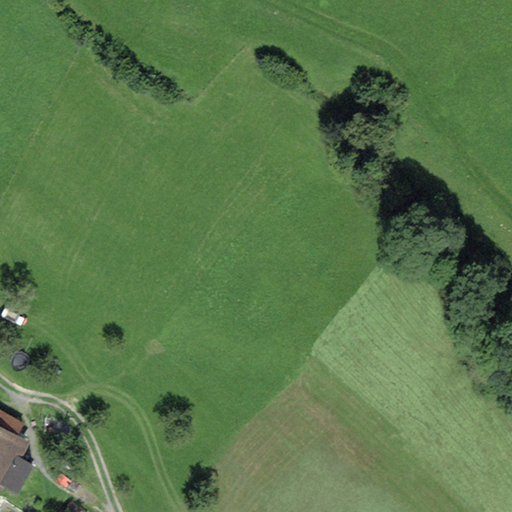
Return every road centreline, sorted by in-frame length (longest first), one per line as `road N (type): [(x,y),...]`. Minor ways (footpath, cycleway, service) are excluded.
road 1 (track): [(116,511),(91,442),(68,407),(0,379)]
road 2 (track): [(33,399),(39,453),(103,511)]
